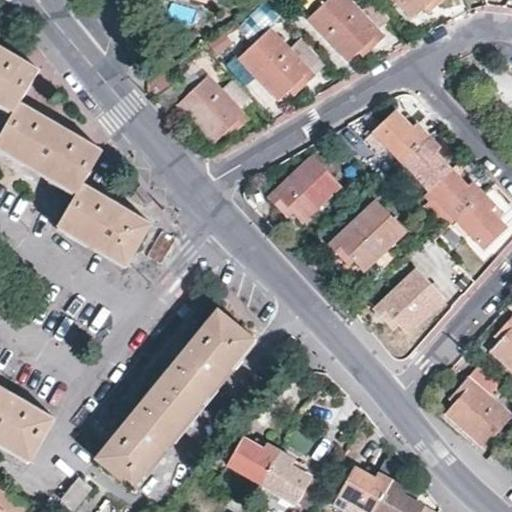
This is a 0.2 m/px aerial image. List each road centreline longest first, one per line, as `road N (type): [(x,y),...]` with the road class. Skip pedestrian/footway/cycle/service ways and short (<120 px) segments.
road 1 (residential): [(396,403),(226,222)]
road 2 (residential): [(198,191),(411,67)]
road 3 (unknown): [(320,318),(165,479)]
road 4 (residential): [(396,403),(511,273)]
road 5 (residential): [(146,324),(0,237)]
road 6 (residential): [(198,191),(95,73)]
road 7 (residential): [(0,464),(31,482),(98,383)]
road 8 (residential): [(511,179),(411,67)]
road 9 (residential): [(491,511),(396,403)]
road 10 (residential): [(146,324),(226,222)]
